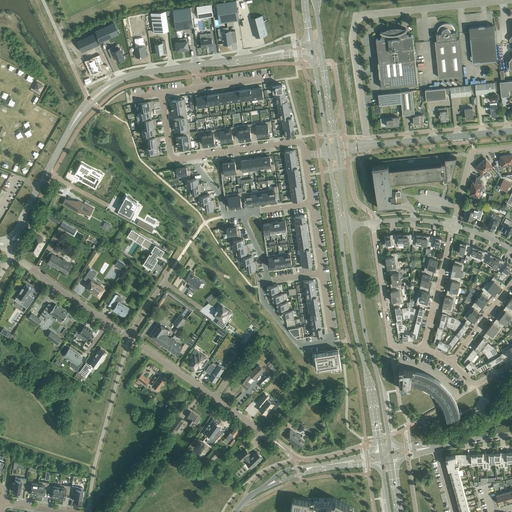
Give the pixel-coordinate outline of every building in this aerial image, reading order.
[(236,0),(234,0),(217,3),(219,22),(239,19),(236,0)] [(212,4),(197,6),(197,10),(198,18),(213,16),(212,4)] [(191,7),(173,9),(176,29),(194,26),(191,11),(191,7)] [(169,30),(166,10),(151,12),(154,32),(169,30)] [(145,14),(129,17),(131,36),(148,34),(145,14)] [(262,15),(251,18),(253,28),(256,38),(267,35),(265,25),(262,15)] [(113,22),(95,30),(100,42),(119,33),(113,22)] [(436,33),(437,40),(457,38),(456,31),(455,31),(454,29),(453,27),(451,25),(449,24),(447,23),(444,24),(441,25),(439,28),(437,30),(437,33),(436,33)] [(469,27),(473,63),(497,60),(494,25),(469,27)] [(407,29),(406,28),(404,30),(401,32),(398,33),(395,33),(392,34),(389,34),(386,33),(384,32),(381,31),(382,32),(382,38),(376,38),(377,51),(378,51),(379,62),(378,62),(380,76),(381,88),(417,84),(414,47),(413,35),(406,35),(406,29),(407,29)] [(237,41),(235,30),(230,31),(230,30),(222,32),(224,44),(229,43),(229,42),(237,41)] [(94,32),(77,40),(82,52),(99,44),(94,32)] [(208,37),(200,38),(202,47),(213,45),(211,37),(211,33),(208,33),(208,37)] [(184,41),(176,42),(177,50),(181,50),(181,51),(185,50),(185,49),(189,49),(187,41),(187,38),(184,38),(184,41)] [(457,38),(437,40),(435,40),(438,77),(463,74),(459,38),(457,38)] [(165,41),(162,41),(162,42),(155,43),(156,54),(161,53),(161,52),(167,51),(165,41)] [(144,46),(135,47),(136,57),(146,56),(144,46)] [(113,47),(108,49),(112,57),(115,55),(118,61),(125,58),(123,55),(124,55),(122,51),(121,51),(120,48),(115,50),(113,47)] [(99,65),(104,63),(100,54),(94,57),(95,58),(88,61),(89,65),(90,68),(90,69),(91,68),(93,73),(101,69),(99,65)] [(511,80),(500,81),(501,96),(509,95),(509,89),(511,88),(511,80)] [(37,82),(33,88),(34,89),(34,88),(36,89),(35,90),(37,91),(38,90),(40,91),(39,92),(43,86),(42,86),(41,85),(39,84),(37,83),(37,82)] [(495,82),(475,84),(476,94),(496,92),(495,82)] [(470,85),(450,87),(451,97),(471,95),(470,85)] [(446,98),(445,87),(425,89),(426,95),(426,100),(446,98)] [(415,113),(412,91),(412,90),(400,92),(401,103),(403,115),(415,113)] [(401,103),(400,92),(378,94),(379,105),(373,105),(373,106),(401,103)] [(172,106),(186,104),(185,98),(182,99),(182,98),(179,98),(179,99),(171,100),(172,106)] [(152,110),(151,101),(138,103),(139,112),(149,110),(149,111),(152,110)] [(497,103),(490,103),(490,106),(491,116),(498,115),(497,105),(497,103)] [(187,114),(186,104),(172,106),(172,108),(172,113),(180,111),(180,114),(187,114)] [(440,117),(441,121),(448,120),(447,107),(445,108),(445,110),(440,111),(440,114),(439,114),(439,117),(440,117)] [(472,108),(464,108),(465,118),(473,118),(472,108)] [(150,113),(149,111),(149,110),(139,112),(141,121),(142,121),(152,119),(151,113),(150,113)] [(188,123),(187,114),(180,114),(181,118),(174,119),(175,125),(188,123)] [(423,114),(413,115),(414,122),(416,122),(416,124),(424,123),(423,114)] [(380,119),(381,126),(391,125),(391,126),(394,126),(398,125),(398,124),(400,124),(399,117),(398,117),(398,116),(397,116),(393,116),(394,117),(390,117),(390,118),(380,119)] [(154,119),(152,119),(142,121),(143,130),(153,128),(156,128),(154,119)] [(261,122),(261,124),(262,124),(263,135),(269,134),(268,127),(272,127),(271,121),(261,122)] [(190,132),(188,123),(175,125),(176,131),(183,130),(183,133),(190,132)] [(253,130),(252,123),(243,125),(245,138),(246,138),(245,138),(251,137),(250,130),(253,130)] [(262,124),(261,124),(256,125),(256,123),(252,123),(253,130),(256,129),(257,136),(263,135),(262,124)] [(245,138),(243,125),(234,126),(235,132),(238,132),(239,139),(242,139),(242,138),(245,138)] [(235,132),(234,126),(231,126),(231,128),(225,128),(227,141),(233,140),(232,133),(235,132)] [(225,128),(225,127),(216,129),(217,135),(220,135),(221,142),(227,141),(225,128)] [(294,133),(293,127),(284,129),(284,128),(281,129),(283,136),(289,135),(289,134),(294,133)] [(153,131),(153,128),(143,130),(144,135),(146,135),(146,138),(155,137),(154,130),(153,131)] [(217,135),(216,129),(207,130),(209,144),(209,143),(215,142),(214,135),(217,135)] [(209,144),(207,130),(198,131),(199,138),(202,137),(203,145),(206,144),(209,143),(209,144)] [(191,141),(190,132),(183,133),(184,136),(176,137),(177,141),(177,142),(177,141),(178,143),(191,141)] [(158,136),(155,137),(146,138),(145,138),(147,147),(157,146),(159,145),(158,136)] [(192,147),(191,141),(178,143),(179,149),(186,148),(186,149),(190,148),(189,147),(192,147)] [(157,148),(157,146),(147,147),(148,156),(159,155),(158,148),(157,148)] [(447,180),(451,180),(457,157),(445,158),(445,154),(447,154),(382,161),(384,161),(385,164),(372,166),(379,208),(391,206),(391,205),(394,205),(393,197),(395,197),(399,196),(398,191),(396,192),(392,192),(391,184),(443,179),(443,176),(446,175),(447,180)] [(508,165),(507,155),(503,155),(503,156),(500,156),(501,163),(496,163),(499,171),(504,169),(504,165),(508,165)] [(270,156),(264,157),(265,168),(265,169),(271,168),(271,170),(275,170),(274,163),(271,164),(270,156)] [(249,172),(247,159),(241,160),(242,168),(239,169),(240,175),(244,175),(243,172),(249,172)] [(483,160),(481,162),(487,170),(488,170),(492,166),(488,161),(486,159),(484,160),(483,160)] [(240,175),(239,169),(236,169),(235,161),(232,161),(232,162),(229,162),(231,175),(236,175),(237,176),(240,175)] [(81,162),(74,175),(78,177),(78,179),(89,185),(91,180),(83,175),(85,172),(93,176),(96,178),(91,186),(96,189),(103,174),(81,162)] [(231,175),(229,162),(223,163),(224,170),(224,171),(221,171),(222,177),(231,175)] [(484,172),(487,170),(481,162),(478,164),(478,165),(476,167),(483,175),(480,178),(486,182),(488,180),(485,176),(487,175),(484,172)] [(190,176),(189,169),(187,170),(186,167),(176,168),(178,178),(181,177),(190,176)] [(501,187),(500,187),(502,188),(502,187),(507,190),(507,189),(510,190),(511,184),(511,182),(511,178),(511,173),(501,175),(500,177),(504,179),(500,186),(501,187)] [(191,179),(190,176),(181,177),(182,181),(185,180),(186,186),(189,185),(198,184),(198,183),(197,178),(191,179)] [(486,182),(480,178),(476,176),(474,182),(473,182),(472,184),(471,184),(470,188),(483,191),(484,185),(485,185),(486,182)] [(201,183),(198,183),(198,184),(189,185),(190,194),(194,194),(194,193),(203,192),(201,183)] [(274,190),(269,190),(270,201),(276,201),(275,193),(278,192),(277,186),(274,186),(274,190)] [(483,191),(470,188),(470,191),(470,194),(475,195),(474,198),(480,200),(483,191)] [(252,193),(252,192),(246,193),(246,190),(242,191),(243,197),(246,197),(248,205),(254,204),(252,193)] [(243,197),(242,191),(239,191),(239,192),(234,193),(236,207),(239,206),(239,207),(242,206),(240,198),(243,197)] [(203,195),(203,192),(194,193),(194,194),(194,197),(197,197),(198,202),(202,201),(210,200),(210,194),(203,195)] [(236,207),(234,193),(224,195),(225,200),(228,200),(228,201),(230,208),(235,207),(236,207)] [(119,210),(117,214),(126,219),(127,217),(131,220),(135,213),(133,212),(138,204),(127,194),(118,210),(119,210)] [(65,198),(62,204),(75,211),(77,207),(84,211),(86,213),(90,214),(94,208),(80,201),(77,200),(76,202),(71,199),(65,198)] [(214,199),(210,200),(202,201),(202,205),(205,205),(206,210),(209,209),(213,209),(215,208),(214,199)] [(474,211),(467,209),(466,212),(465,211),(464,214),(465,214),(464,217),(466,218),(465,218),(468,219),(469,219),(472,220),(473,216),(476,217),(476,218),(480,219),(480,220),(483,211),(479,209),(478,211),(474,210),(474,211)] [(489,221),(487,225),(488,226),(488,227),(490,228),(490,227),(494,228),(495,225),(498,227),(501,218),(496,216),(495,219),(490,217),(487,216),(486,220),(489,221)] [(506,227),(503,233),(510,236),(511,235),(511,234),(511,226),(511,225),(511,223),(511,221),(506,218),(502,225),(506,227)] [(139,220),(137,224),(152,232),(154,228),(153,228),(153,227),(139,220)] [(228,238),(231,237),(240,235),(240,229),(237,230),(237,227),(236,227),(231,227),(227,228),(228,238)] [(132,229),(127,236),(136,241),(136,240),(142,243),(141,244),(151,251),(142,265),(149,270),(150,267),(152,268),(158,258),(157,257),(158,255),(161,256),(165,250),(132,229)] [(403,244),(403,233),(397,234),(394,234),(394,244),(403,244)] [(412,244),(413,234),(409,234),(409,233),(403,233),(403,244),(412,244)] [(26,250),(37,256),(45,242),(42,240),(43,238),(35,234),(26,250)] [(394,244),(394,234),(390,234),(386,235),(384,235),(384,237),(385,245),(386,245),(394,244)] [(421,245),(423,234),(416,234),(413,234),(412,244),(421,245)] [(430,246),(432,236),(429,235),(423,234),(421,245),(430,246)] [(241,239),(240,235),(231,237),(233,246),(235,246),(235,245),(244,244),(243,238),(241,239)] [(435,236),(432,236),(430,246),(438,248),(439,248),(441,240),(441,238),(439,238),(440,237),(436,236),(435,236)] [(466,254),(470,245),(466,244),(462,242),(462,243),(460,242),(460,244),(458,252),(466,254)] [(248,243),(244,244),(235,245),(235,246),(237,254),(240,254),(249,252),(248,243)] [(475,258),(479,248),(473,246),(470,245),(466,254),(475,258)] [(483,261),(488,252),(484,251),(484,250),(479,248),(475,258),(483,261)] [(250,256),(249,252),(240,254),(241,263),(244,262),(253,261),(252,255),(250,256)] [(386,254),(386,257),(387,262),(397,261),(396,252),(386,254)] [(491,265),(496,256),(491,253),(488,252),(483,261),(491,265)] [(50,259),(47,263),(58,269),(59,268),(68,273),(70,269),(72,265),(68,263),(68,261),(63,258),(63,259),(62,259),(52,254),(50,259)] [(275,266),(274,254),(267,255),(268,262),(269,261),(270,267),(275,266)] [(436,264),(437,259),(438,256),(428,254),(427,257),(423,257),(422,261),(426,262),(436,264)] [(501,259),(496,256),(491,265),(499,270),(504,261),(501,259)] [(119,260),(116,264),(123,269),(126,264),(119,260)] [(256,260),(253,261),(244,262),(244,266),(248,266),(248,271),(258,270),(256,260)] [(465,263),(464,262),(455,260),(453,268),(463,271),(465,263)] [(399,261),(397,261),(387,262),(388,271),(399,269),(400,269),(399,261)] [(507,263),(504,261),(499,270),(505,275),(506,275),(511,269),(511,266),(510,266),(511,266),(507,263)] [(434,273),(436,264),(426,262),(424,270),(434,273)] [(461,279),(463,271),(453,268),(451,276),(461,279)] [(91,281),(87,287),(92,290),(92,291),(92,292),(94,294),(94,293),(99,296),(104,289),(98,284),(100,282),(93,278),(96,273),(91,269),(84,279),(86,280),(87,279),(91,281)] [(403,277),(402,273),(399,273),(399,269),(388,271),(390,279),(400,277),(403,277)] [(432,281),(434,273),(424,270),(422,270),(420,278),(422,278),(432,281)] [(190,271),(185,280),(191,284),(188,288),(194,292),(197,287),(196,287),(200,280),(193,276),(194,275),(193,275),(194,274),(190,271)] [(459,287),(461,279),(451,276),(448,285),(459,287)] [(502,282),(497,279),(493,276),(488,283),(487,282),(497,289),(502,282)] [(401,286),(400,277),(390,279),(391,287),(401,286)] [(430,289),(432,281),(422,278),(420,287),(430,289)] [(492,296),(497,289),(487,282),(482,289),(492,296)] [(27,308),(34,297),(31,295),(32,294),(30,293),(33,288),(26,284),(24,287),(23,287),(20,291),(20,292),(18,296),(18,297),(18,296),(21,298),(20,299),(21,300),(22,299),(24,300),(22,304),(27,308)] [(278,284),(273,285),(267,286),(267,287),(268,292),(272,292),(272,295),(280,294),(278,284)] [(456,295),(459,287),(448,285),(446,293),(456,295)] [(402,294),(401,286),(391,287),(392,296),(402,294)] [(428,297),(429,292),(430,289),(420,287),(418,295),(428,297)] [(487,303),(492,296),(482,289),(483,290),(478,297),(487,303)] [(113,292),(109,299),(110,299),(113,301),(111,304),(115,307),(114,309),(113,310),(121,315),(122,315),(123,316),(124,316),(125,314),(128,309),(128,308),(129,308),(120,302),(121,298),(116,295),(116,294),(113,292)] [(212,292),(205,298),(208,301),(215,296),(212,292)] [(283,293),(280,294),(272,295),(273,301),(276,300),(277,303),(285,302),(283,293)] [(454,304),(456,295),(446,293),(444,301),(454,304)] [(404,302),(402,294),(392,296),(393,304),(399,303),(404,302)] [(426,305),(428,297),(418,295),(416,303),(420,304),(426,305)] [(482,310),(487,303),(478,297),(473,303),(482,310)] [(288,301),(285,302),(277,303),(277,304),(278,309),(281,308),(282,311),(282,312),(289,311),(289,310),(288,301)] [(452,312),(454,304),(444,301),(442,309),(448,311),(452,312)] [(54,306),(49,303),(47,306),(43,312),(42,312),(40,314),(44,317),(48,312),(50,313),(53,315),(54,316),(56,317),(56,318),(57,318),(62,322),(62,321),(63,321),(63,322),(67,324),(67,323),(69,320),(72,317),(68,315),(68,316),(67,315),(68,313),(56,304),(54,306)] [(409,312),(410,307),(400,308),(399,303),(393,304),(395,314),(409,312)] [(477,316),(480,312),(482,310),(473,303),(468,310),(477,316)] [(217,310),(214,314),(219,318),(216,323),(222,327),(227,321),(225,320),(229,314),(225,311),(227,309),(220,304),(216,309),(217,310)] [(423,316),(426,305),(420,304),(419,309),(410,307),(409,312),(423,316)] [(511,314),(511,311),(505,307),(500,313),(508,320),(511,314)] [(447,316),(448,311),(442,309),(440,319),(454,323),(456,318),(447,316)] [(293,310),(289,310),(289,311),(282,312),(283,317),(286,317),(287,320),(291,320),(291,323),(295,322),(300,322),(300,318),(294,319),(293,310)] [(472,323),(477,316),(468,310),(463,317),(467,319),(472,323)] [(403,324),(402,319),(409,318),(409,312),(395,314),(397,325),(403,324)] [(421,326),(423,316),(409,312),(409,318),(416,320),(415,325),(421,326)] [(32,313),(28,319),(38,325),(41,320),(32,313)] [(508,320),(500,313),(495,320),(503,326),(508,320)] [(180,328),(186,319),(180,314),(173,323),(177,326),(180,328)] [(465,332),(472,323),(467,319),(464,324),(456,318),(454,323),(465,332)] [(451,328),(454,323),(440,319),(437,330),(443,331),(444,326),(451,328)] [(503,326),(495,320),(490,327),(498,333),(503,326)] [(171,340),(172,338),(168,336),(166,335),(169,330),(158,322),(149,336),(165,347),(170,340),(171,340)] [(295,327),(295,322),(291,323),(287,323),(288,327),(297,338),(292,332),(299,331),(300,338),(304,337),(302,326),(295,327)] [(459,340),(465,332),(454,323),(451,328),(457,332),(454,337),(459,340)] [(403,324),(397,325),(399,338),(402,339),(402,340),(408,340),(408,333),(404,333),(403,324)] [(93,331),(85,325),(84,327),(81,325),(75,334),(78,336),(78,335),(86,341),(93,331)] [(413,333),(408,333),(408,340),(414,340),(414,339),(418,339),(421,326),(415,325),(413,333)] [(322,333),(321,327),(311,328),(312,336),(317,335),(317,333),(322,333)] [(498,333),(490,327),(485,334),(490,337),(493,340),(498,333)] [(9,334),(2,329),(0,332),(10,339),(13,334),(10,332),(9,334)] [(443,331),(437,330),(434,343),(437,344),(437,345),(442,348),(445,342),(441,340),(443,331)] [(61,338),(54,333),(50,339),(57,344),(61,338)] [(486,341),(490,337),(485,334),(478,342),(490,351),(494,347),(486,341)] [(449,344),(445,342),(442,348),(447,350),(447,349),(451,351),(459,340),(454,337),(449,344)] [(177,355),(183,346),(172,338),(171,340),(170,340),(165,347),(177,355)] [(490,351),(478,342),(472,350),(477,354),(480,350),(486,354),(490,351)] [(506,358),(511,354),(511,350),(508,345),(501,349),(503,352),(506,358)] [(497,363),(506,358),(503,352),(499,355),(494,347),(490,351),(497,363)] [(81,364),(78,362),(80,360),(78,359),(80,356),(70,348),(65,356),(77,364),(74,368),(77,371),(81,364)] [(96,355),(95,356),(91,363),(92,364),(92,365),(91,366),(96,369),(97,367),(101,361),(102,362),(105,358),(104,357),(106,355),(105,355),(107,353),(105,351),(104,351),(101,349),(101,348),(98,353),(97,352),(96,355)] [(341,368),(339,350),(315,353),(316,361),(319,361),(320,368),(332,367),(333,369),(341,368)] [(471,361),(477,354),(472,350),(464,361),(470,368),(474,365),(471,361)] [(488,369),(497,363),(490,351),(486,354),(489,361),(485,363),(488,369)] [(203,367),(209,359),(203,356),(199,352),(197,355),(196,356),(195,355),(192,359),(191,361),(189,364),(191,365),(193,367),(195,368),(197,365),(200,367),(201,366),(203,367)] [(210,364),(205,371),(211,375),(209,378),(210,378),(215,381),(215,382),(224,369),(223,368),(224,367),(219,363),(216,368),(210,364)] [(476,375),(488,369),(485,363),(477,368),(474,365),(470,368),(476,375)] [(249,374),(252,377),(255,379),(264,370),(259,364),(249,374)] [(84,375),(88,369),(84,366),(83,366),(79,372),(84,375)] [(420,373),(415,372),(415,370),(413,370),(410,369),(404,368),(404,367),(399,367),(399,370),(400,370),(400,372),(399,372),(400,382),(399,385),(401,386),(401,387),(406,387),(406,385),(411,385),(411,383),(413,383),(413,384),(417,385),(421,386),(425,388),(429,390),(432,393),(435,395),(438,399),(441,402),(443,406),(444,409),(445,412),(446,416),(447,420),(459,419),(458,411),(457,408),(456,405),(455,402),(453,399),(451,396),(448,391),(445,388),(442,384),(438,381),(434,378),(429,376),(425,374),(420,373)] [(150,380),(142,373),(137,379),(138,379),(136,382),(140,384),(141,382),(146,385),(150,380)] [(252,377),(249,374),(244,379),(241,383),(246,389),(251,383),(248,381),(252,377)] [(160,375),(157,379),(152,385),(159,390),(166,381),(160,375)] [(266,394),(258,404),(264,408),(263,410),(267,414),(271,408),(273,410),(277,405),(271,400),(272,398),(266,394)] [(197,416),(191,411),(188,415),(188,417),(191,419),(188,422),(192,424),(194,421),(197,424),(198,423),(199,422),(200,421),(200,420),(201,419),(197,417),(197,416)] [(179,416),(170,428),(176,432),(185,420),(179,416)] [(206,440),(211,444),(221,433),(218,430),(221,427),(213,421),(206,432),(210,435),(206,440)] [(230,431),(227,435),(225,437),(229,440),(234,434),(235,435),(237,432),(240,428),(236,425),(231,432),(230,431)] [(290,429),(285,437),(300,449),(305,442),(299,437),(300,436),(290,429)] [(246,462),(252,468),(263,458),(257,452),(251,458),(248,455),(250,454),(245,449),(238,456),(242,461),(244,459),(247,462),(246,462)] [(210,457),(212,459),(218,453),(215,451),(210,457)] [(511,461),(511,451),(506,452),(506,453),(503,453),(504,467),(508,467),(507,462),(511,461)] [(504,467),(503,453),(500,453),(500,452),(494,453),(495,462),(500,462),(501,467),(504,467)] [(486,468),(486,454),(483,454),(483,453),(477,454),(477,463),(483,463),(483,468),(486,468)] [(495,462),(494,453),(489,453),(489,454),(486,454),(486,468),(490,468),(490,463),(495,462)] [(465,464),(465,455),(463,455),(463,454),(456,455),(455,454),(446,457),(448,464),(449,467),(457,465),(457,464),(459,464),(465,464)] [(477,463),(477,454),(471,454),(471,455),(468,455),(468,464),(477,463)] [(469,511),(457,465),(449,467),(460,511),(469,511)] [(21,487),(25,488),(26,479),(15,477),(14,483),(13,483),(12,487),(14,488),(13,491),(20,492),(21,487)] [(481,481),(478,481),(478,486),(487,483),(487,477),(480,478),(481,481)] [(36,494),(42,495),(43,490),(48,491),(49,484),(49,482),(38,480),(38,483),(36,494)] [(38,483),(27,481),(26,488),(31,488),(30,493),(31,493),(31,495),(35,495),(35,494),(36,494),(38,483)] [(53,484),(53,485),(49,484),(48,491),(52,492),(51,496),(52,497),(52,498),(56,498),(56,497),(58,497),(60,484),(59,484),(59,485),(53,484)] [(69,494),(70,485),(60,484),(58,497),(59,498),(59,499),(63,499),(63,498),(64,498),(65,494),(69,494)] [(83,487),(72,486),(70,495),(75,495),(74,501),(81,502),(81,498),(83,498),(83,493),(82,493),(83,487)] [(351,511),(353,508),(354,508),(334,497),(326,511),(312,511),(314,501),(292,498),(290,511),(351,511)]
